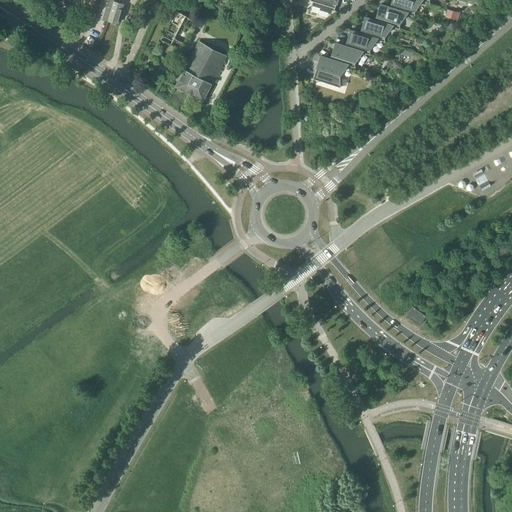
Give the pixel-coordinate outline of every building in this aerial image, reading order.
[(97,18),(100,19),(100,18),(105,19),(105,20),(118,24),(122,8),(122,7),(122,6),(123,6),(123,5),(113,2),(113,0),(101,0),(101,4),(100,6),(97,18)] [(309,0),(309,1),(314,2),(314,5),(322,5),(334,9),(337,0),(309,0)] [(392,0),(389,8),(406,14),(414,17),(414,10),(421,1),(418,0),(392,0)] [(45,8),(45,7),(51,9),(51,10),(52,10),(54,3),(46,1),(45,8)] [(380,5),(375,21),(391,27),(399,30),(399,23),(406,14),(389,8),(380,5)] [(165,35),(183,43),(194,19),(176,11),(165,35)] [(365,18),(360,34),(376,40),(385,43),(384,36),(391,27),(375,21),(365,18)] [(450,24),(447,28),(453,33),(456,28),(450,24)] [(350,31),(345,47),(361,52),(361,53),(370,55),(369,49),(376,40),(360,34),(350,31)] [(199,42),(178,80),(175,87),(176,88),(176,87),(186,93),(185,94),(191,96),(191,95),(201,101),(202,101),(226,56),(215,51),(214,51),(209,48),(210,48),(199,42)] [(335,44),(330,60),(346,66),(354,68),(355,68),(354,62),(361,53),(361,52),(345,47),(335,44)] [(330,60),(320,57),(313,79),(340,88),(339,75),(346,66),(330,60)] [(479,185),(488,182),(484,170),(475,172),(479,185)] [(406,316),(416,323),(419,326),(426,317),(413,307),(406,316)]
